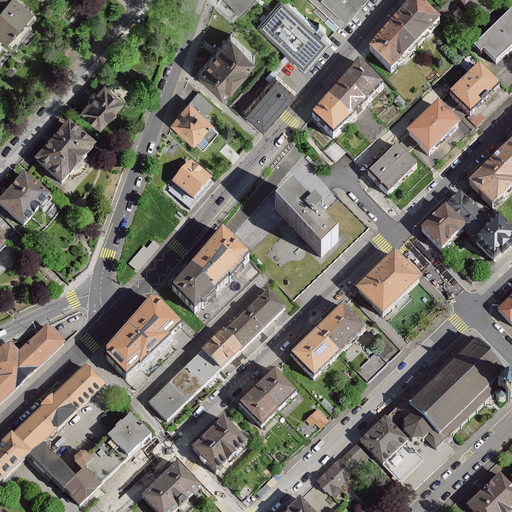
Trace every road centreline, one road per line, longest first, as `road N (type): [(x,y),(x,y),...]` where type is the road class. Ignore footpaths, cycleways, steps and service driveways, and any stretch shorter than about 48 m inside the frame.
road 1 (residential): [(395,0),(113,317)]
road 2 (residential): [(171,443),(394,231)]
road 3 (residential): [(197,0),(100,290)]
road 4 (residential): [(470,310),(258,511)]
road 5 (residential): [(0,163),(143,5)]
road 6 (residential): [(394,231),(511,119)]
road 7 (unclassified): [(417,511),(511,423)]
